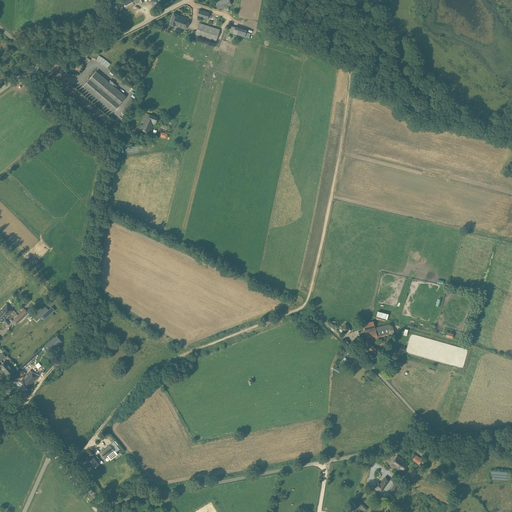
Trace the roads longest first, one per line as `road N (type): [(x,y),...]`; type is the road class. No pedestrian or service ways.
road 1 (track): [(67,462),(146,373),(308,305),(352,83),(334,64),(261,38),(269,0)]
road 2 (unclassified): [(103,506),(442,441)]
road 3 (unclassified): [(32,66),(93,47),(189,0)]
road 4 (track): [(32,66),(103,124),(138,140)]
